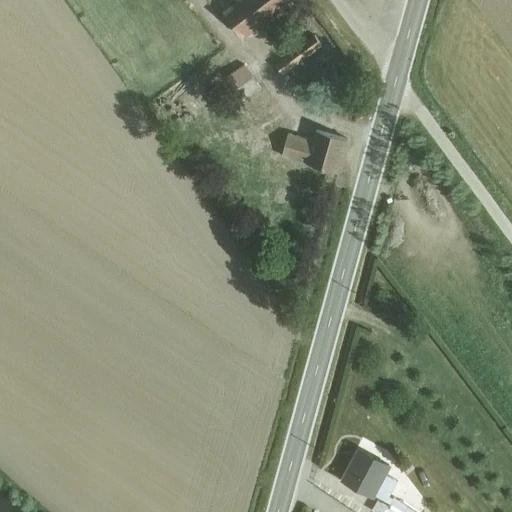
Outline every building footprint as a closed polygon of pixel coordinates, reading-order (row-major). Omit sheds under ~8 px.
[(289,0),(243,0),(232,9),(250,31),(289,0)] [(270,55),(283,75),(322,49),(309,29),(270,55)] [(243,64),(226,77),(244,101),(261,88),(243,64)] [(281,128),(277,154),(329,162),(333,136),(281,128)] [(410,264),(400,271),(410,285),(420,278),(410,264)] [(359,511),(406,511),(385,499),(395,483),(373,469),(379,459),(353,443),(332,477),(368,499),(359,511)]
